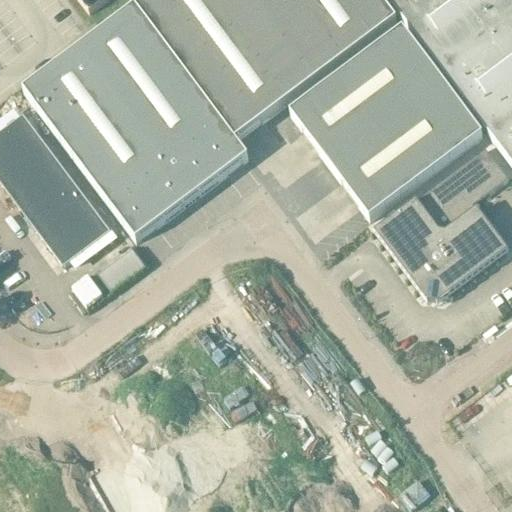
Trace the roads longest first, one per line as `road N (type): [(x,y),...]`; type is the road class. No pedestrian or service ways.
road 1 (unclassified): [(405,419),(276,240),(259,228),(238,235),(68,363),(28,368),(0,352)]
road 2 (unclassified): [(405,419),(511,340)]
